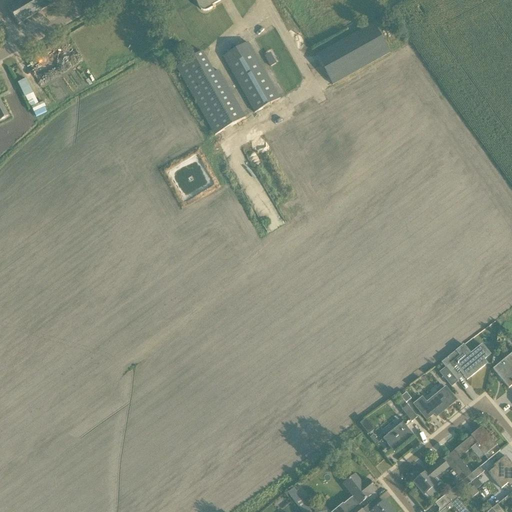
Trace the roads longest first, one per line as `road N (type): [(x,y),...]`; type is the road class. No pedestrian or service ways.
road 1 (unknown): [(387,481),(357,431),(357,405),(511,288)]
road 2 (residential): [(412,511),(387,481),(485,401)]
